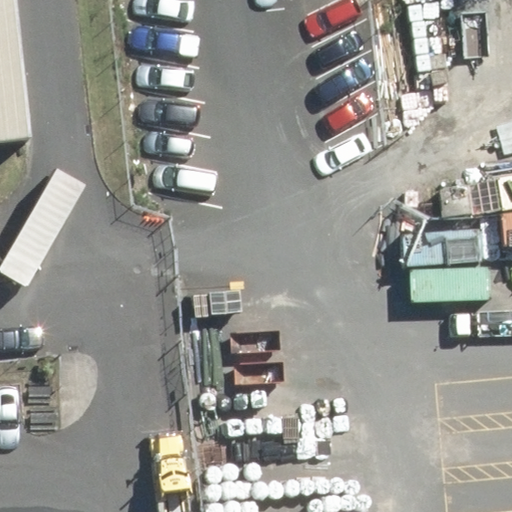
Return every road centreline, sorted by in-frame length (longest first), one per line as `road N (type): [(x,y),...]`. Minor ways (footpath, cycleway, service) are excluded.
road 1 (unknown): [(256,0),(295,270),(343,296),(414,380),(458,406),(511,410)]
road 2 (unknown): [(84,273),(110,429),(102,465),(83,487),(52,501),(0,505)]
